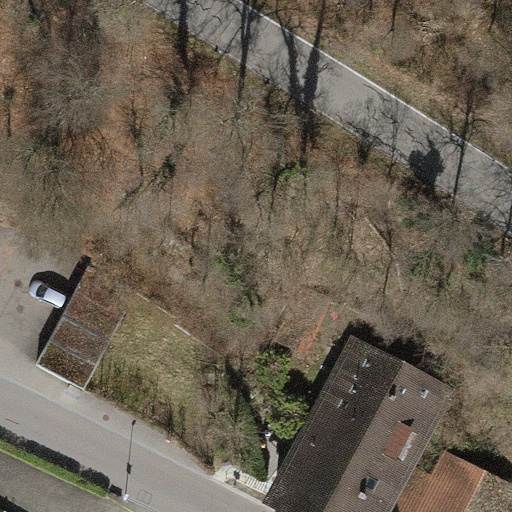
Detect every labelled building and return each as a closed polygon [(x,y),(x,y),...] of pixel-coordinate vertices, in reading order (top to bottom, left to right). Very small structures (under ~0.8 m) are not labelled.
[(105,258),(46,365),(92,390),(151,283),(105,258)] [(354,340),(324,395),(429,453),(434,445),(459,398),(354,340)] [(324,395),(293,450),(399,508),(429,453),(324,395)] [(511,511),(511,487),(434,445),(429,453),(399,508),(396,511),(511,511)] [(293,450),(263,504),(276,511),(396,511),(399,508),(293,450)]
